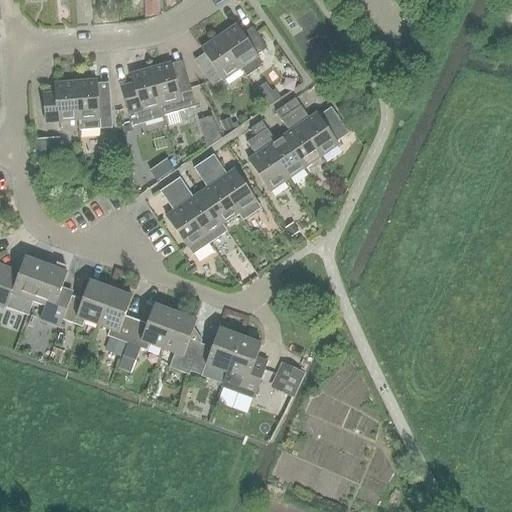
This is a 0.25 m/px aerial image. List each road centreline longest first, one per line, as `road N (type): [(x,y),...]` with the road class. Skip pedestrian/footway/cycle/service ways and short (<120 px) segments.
road 1 (residential): [(269,283),(236,306),(53,236),(27,210),(19,152)]
road 2 (residential): [(19,152),(11,50),(146,37),(213,0)]
